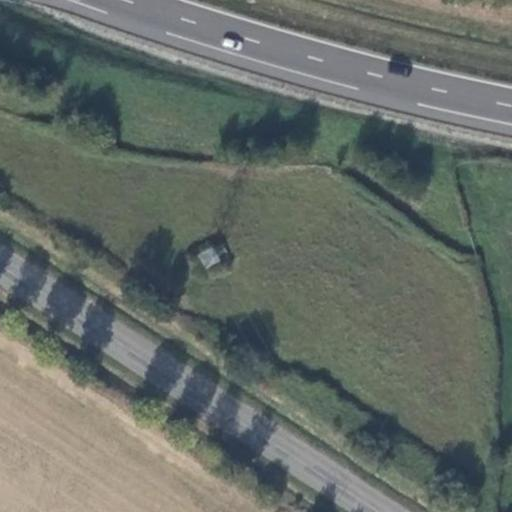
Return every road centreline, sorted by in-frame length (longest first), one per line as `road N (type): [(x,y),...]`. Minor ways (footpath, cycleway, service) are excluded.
road 1 (tertiary): [(0,264),(379,511)]
road 2 (trunk): [(114,0),(403,90),(511,114)]
